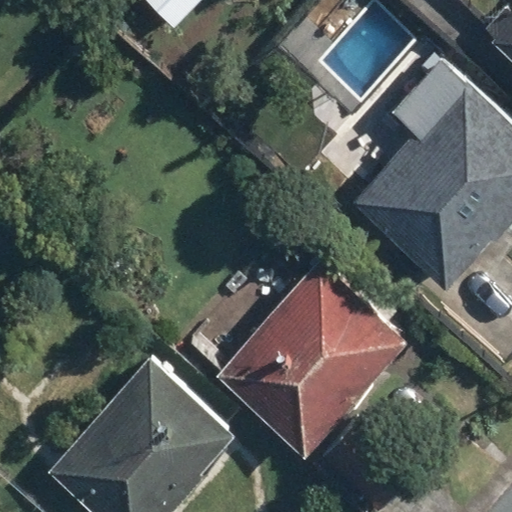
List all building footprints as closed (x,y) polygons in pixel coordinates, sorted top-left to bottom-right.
[(511,12),(501,26),(511,34),(511,12)] [(357,184),(450,265),(511,194),(511,109),(462,66),(357,184)] [(212,358),(308,439),(407,322),(311,241),(212,358)] [(54,461),(119,511),(160,511),(235,419),(145,347),(54,461)] [(35,426),(0,399),(0,451),(10,459),(35,426)] [(411,472),(359,423),(330,453),(382,503),(411,472)]
